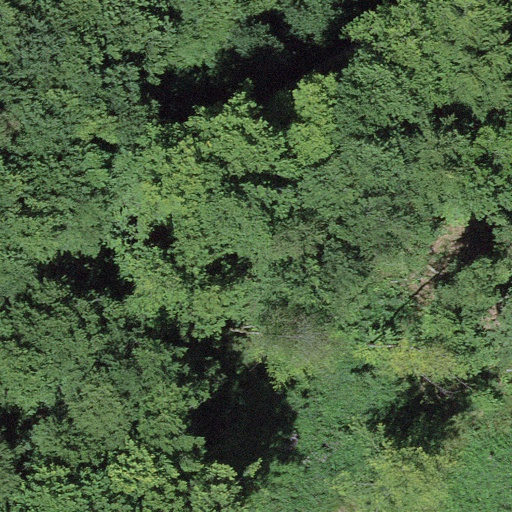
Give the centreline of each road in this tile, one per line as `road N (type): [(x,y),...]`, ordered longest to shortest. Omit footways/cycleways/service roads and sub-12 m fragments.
road 1 (track): [(0,339),(123,216),(467,0)]
road 2 (track): [(511,436),(363,496),(353,511)]
